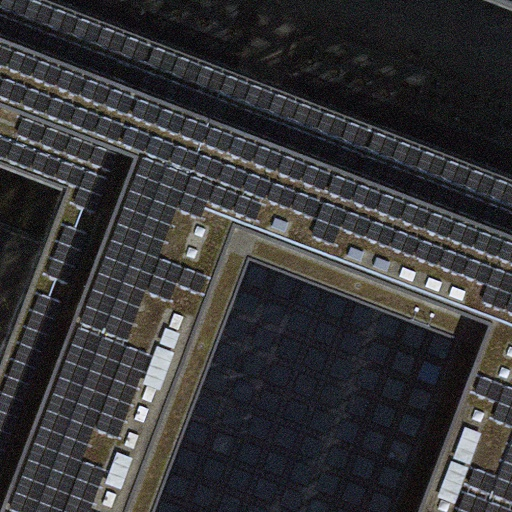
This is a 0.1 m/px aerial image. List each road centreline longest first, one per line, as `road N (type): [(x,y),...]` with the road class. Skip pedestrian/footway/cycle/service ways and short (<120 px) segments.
road 1 (unknown): [(96,340),(211,365),(511,492)]
road 2 (unknown): [(17,391),(90,149),(84,68),(0,10)]
road 3 (unknown): [(511,214),(334,153),(265,148),(209,159),(164,190),(133,249)]
